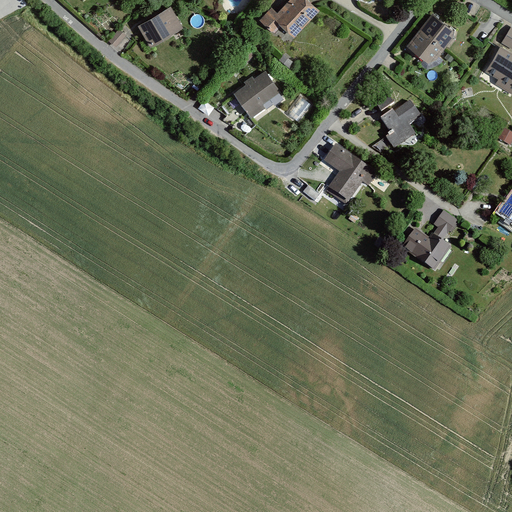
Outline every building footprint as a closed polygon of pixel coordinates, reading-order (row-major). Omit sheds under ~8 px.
[(296,38),(319,12),(305,0),(292,0),(275,20),(296,38)] [(173,9),(139,27),(149,46),(183,28),(173,9)] [(455,34),(434,17),(410,48),(431,65),(455,34)] [(511,27),(511,28),(503,43),(511,48),(511,27)] [(119,28),(109,40),(117,46),(126,33),(119,28)] [(511,54),(501,47),(486,72),(499,80),(496,84),(511,93),(511,54)] [(281,93),(266,72),(235,94),(252,118),(265,109),(263,105),(281,93)] [(390,94),(376,102),(381,111),(395,102),(390,94)] [(393,150),(415,135),(410,127),(420,120),(409,103),(381,121),(391,137),(386,140),(393,150)] [(498,138),(511,145),(511,142),(511,131),(504,127),(498,138)] [(377,176),(335,147),(324,163),(340,175),(328,192),(349,206),(363,185),(368,189),(377,176)] [(511,194),(498,215),(511,225),(511,194)] [(451,249),(442,243),(448,235),(451,237),(460,224),(444,212),(434,226),(439,229),(431,240),(416,230),(403,248),(436,271),(451,249)]
